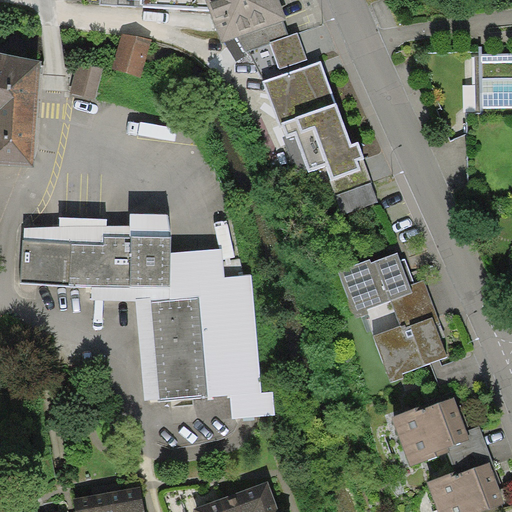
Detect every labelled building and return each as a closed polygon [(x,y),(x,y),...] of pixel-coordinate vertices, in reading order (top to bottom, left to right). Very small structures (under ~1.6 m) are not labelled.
[(143,0),(143,7),(209,10),(222,44),(238,38),(246,52),(270,43),(289,36),(283,21),(286,19),(279,0),(143,0)] [(298,33),(289,36),(270,43),(280,69),(307,59),(298,33)] [(0,52),(0,164),(34,166),(42,61),(0,52)] [(511,53),(480,55),(481,111),(511,110),(511,53)] [(320,60),(262,82),(279,128),(282,127),(283,127),(282,124),(337,104),(322,65),(320,60)] [(325,165),(331,180),(360,169),(357,161),(364,159),(361,151),(358,142),(352,144),(337,104),(282,124),(283,127),(282,127),(286,139),(291,137),(295,136),(308,172),(325,165)] [(372,182),(364,159),(357,161),(360,169),(331,180),(336,195),(371,182),(372,182)] [(378,202),(371,182),(336,195),(343,215),(378,202)] [(170,288),(172,252),(172,238),(168,214),(131,213),(131,225),(131,236),(104,235),(103,243),(25,240),(23,239),(21,283),(91,286),(131,285),(130,287),(170,288)] [(131,236),(131,225),(107,224),(107,218),(59,217),(60,226),(25,227),(25,240),(103,243),(104,235),(131,236)] [(221,248),(172,252),(170,288),(169,297),(200,294),(209,396),(231,395),(233,418),(275,415),(273,391),(262,392),(251,275),(224,277),(221,248)] [(370,258),(338,271),(356,318),(365,315),(373,336),(406,324),(406,326),(433,316),(435,323),(440,321),(424,279),(415,283),(412,275),(405,258),(401,260),(398,252),(371,262),(370,258)] [(152,298),(169,297),(170,288),(130,287),(131,285),(91,286),(92,300),(137,301),(136,299),(152,298)] [(200,294),(169,297),(152,298),(161,398),(161,401),(209,396),(200,294)] [(161,398),(152,298),(136,299),(137,301),(145,399),(161,398)] [(406,324),(373,336),(391,383),(404,378),(402,373),(448,356),(446,351),(451,349),(443,329),(440,321),(435,323),(433,316),(406,326),(406,324)] [(420,406),(392,416),(411,467),(448,451),(450,451),(449,446),(470,438),(467,431),(461,415),(455,397),(421,410),(420,406)] [(480,426),(467,431),(470,438),(449,446),(450,451),(448,451),(455,470),(457,474),(490,462),(493,461),(480,426)] [(502,484),(493,461),(490,462),(496,479),(498,485),(502,484)] [(496,479),(490,462),(457,474),(455,470),(427,481),(438,511),(482,511),(482,510),(505,503),(498,485),(496,479)] [(279,511),(268,481),(193,508),(194,511),(279,511)] [(125,489),(107,493),(110,511),(144,511),(140,487),(125,489)] [(90,496),(73,498),(75,511),(110,511),(107,493),(90,496)]
